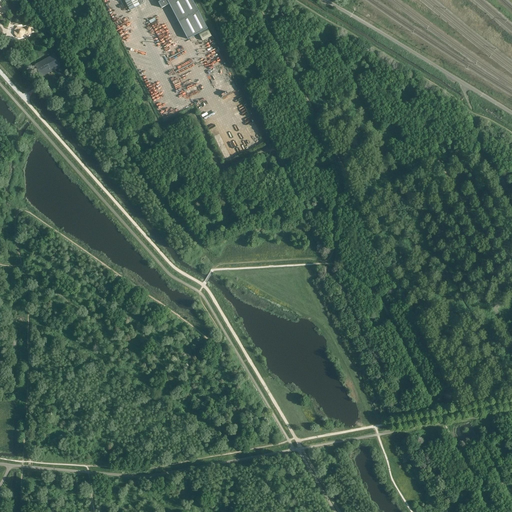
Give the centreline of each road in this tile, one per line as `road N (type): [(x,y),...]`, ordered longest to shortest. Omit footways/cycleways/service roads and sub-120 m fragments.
road 1 (unknown): [(203,285),(199,298),(222,337),(217,344),(25,210),(14,227),(21,264)]
road 2 (unknown): [(294,0),(511,132)]
road 3 (unknown): [(256,0),(346,172)]
road 4 (unknown): [(27,281),(22,461)]
